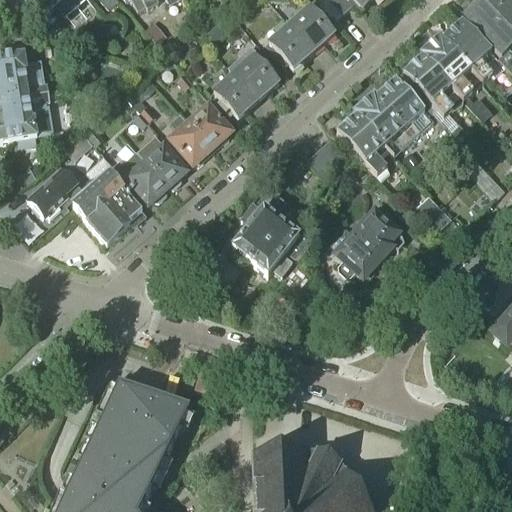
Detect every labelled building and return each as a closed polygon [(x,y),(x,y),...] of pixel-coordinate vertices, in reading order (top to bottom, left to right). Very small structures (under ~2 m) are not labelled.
[(46,20),(55,12),(64,22),(85,3),(89,8),(95,3),(107,17),(117,8),(110,0),(18,0),(27,11),(24,14),(36,28),(46,20)] [(121,0),(126,8),(131,6),(136,15),(137,14),(140,17),(146,14),(147,16),(158,10),(155,4),(161,0),(162,0),(170,11),(184,3),(182,0),(121,0)] [(362,16),(380,0),(325,0),(324,1),(322,0),(313,0),(311,2),(334,27),(342,21),(356,8),(362,16)] [(511,12),(499,0),(493,0),(464,27),(500,66),(497,70),(503,76),(511,85),(511,12)] [(289,31),(314,59),(334,41),(322,27),(325,24),(320,18),(316,21),(309,13),(289,31)] [(144,36),(156,51),(165,43),(153,28),(144,36)] [(0,51),(2,52),(10,38),(0,31),(0,51)] [(294,78),(314,59),(289,31),(266,52),(278,66),(281,63),(294,78)] [(503,76),(497,70),(462,31),(443,48),(450,57),(471,79),(481,91),(482,92),(491,83),(493,85),(503,76)] [(440,46),(420,64),(423,66),(451,97),(455,101),(462,109),(472,100),(471,99),(481,91),(471,79),(450,57),(443,48),(442,49),(440,46)] [(228,74),(233,81),(258,109),(279,91),(266,76),(269,73),(252,53),(228,74)] [(40,68),(25,71),(24,61),(0,65),(0,107),(48,100),(47,91),(43,91),(40,68)] [(448,140),(456,132),(448,122),(451,118),(453,119),(462,113),(462,109),(455,101),(451,97),(423,66),(403,84),(429,112),(426,115),(439,129),(446,137),(448,140)] [(186,96),(193,91),(185,81),(178,87),(186,96)] [(258,109),(233,81),(213,99),(220,107),(217,109),(224,117),(227,114),(238,127),(258,109)] [(374,104),(353,122),(356,125),(381,153),(384,155),(392,165),(432,130),(396,90),(376,107),(374,104)] [(128,102),(136,111),(144,104),(137,95),(128,102)] [(48,100),(0,107),(0,150),(19,147),(20,154),(36,152),(35,145),(37,145),(54,142),(49,113),(47,113),(47,109),(50,109),(48,100)] [(491,139),(501,129),(490,118),(477,105),(467,114),(491,139)] [(140,120),(148,129),(155,123),(147,114),(140,120)] [(188,131),(212,158),(232,140),(208,114),(188,131)] [(142,135),(148,129),(140,120),(134,125),(142,135)] [(179,121),(168,130),(176,139),(187,130),(179,121)] [(384,155),(381,153),(356,125),(336,142),(376,184),(386,175),(375,163),(383,156),(384,155)] [(192,175),(212,158),(188,131),(169,148),(192,175)] [(456,132),(448,140),(466,158),(475,149),(458,131),(457,131),(456,132)] [(97,154),(105,146),(95,134),(86,142),(97,154)] [(474,167),(449,140),(439,149),(465,176),(474,167)] [(324,153),(337,167),(346,159),(333,145),(324,153)] [(145,169),(168,196),(187,180),(164,153),(145,169)] [(328,174),(337,167),(324,153),(316,160),(328,174)] [(168,196),(145,169),(137,160),(122,172),(119,168),(113,174),(148,214),(168,196)] [(320,182),(328,174),(316,160),(307,168),(320,182)] [(26,188),(34,184),(28,174),(20,179),(26,188)] [(57,213),(68,204),(71,208),(83,197),(76,190),(63,175),(27,207),(29,210),(33,214),(32,216),(35,219),(38,222),(40,222),(43,225),(43,226),(45,224),(46,223),(47,225),(49,227),(54,222),(60,217),(58,214),(57,213)] [(145,223),(109,181),(73,213),(87,230),(106,253),(130,232),(129,231),(141,220),(145,224),(145,223)] [(376,200),(385,209),(390,204),(380,195),(376,200)] [(283,226),(291,216),(274,203),(261,219),(253,212),(241,227),(249,234),(231,256),(233,257),(234,264),(242,270),(249,269),(267,284),(273,277),(281,283),(291,270),(283,264),(287,259),(295,265),(304,253),(302,251),(310,242),(300,234),(294,240),(285,234),(288,230),(283,226)] [(413,217),(435,241),(450,226),(428,203),(413,217)] [(353,242),(382,267),(392,256),(397,257),(403,250),(401,246),(402,244),(398,241),(399,240),(391,233),(393,232),(383,223),(381,224),(375,218),(353,242)] [(363,288),(382,267),(353,242),(335,262),(342,268),(338,273),(338,280),(344,285),(351,284),(355,280),(363,288)] [(511,317),(491,341),(506,355),(511,348),(511,317)] [(213,400),(218,386),(203,380),(198,395),(213,400)] [(147,511),(192,415),(120,391),(64,511),(147,511)] [(307,462),(307,460),(253,462),(253,465),(253,477),(252,477),(252,480),(254,480),(254,492),(252,492),(252,495),(255,494),(255,508),(253,508),(253,510),(255,510),(255,511),(366,511),(346,480),(343,482),(339,474),(340,472),(319,460),(318,462),(307,462)]
